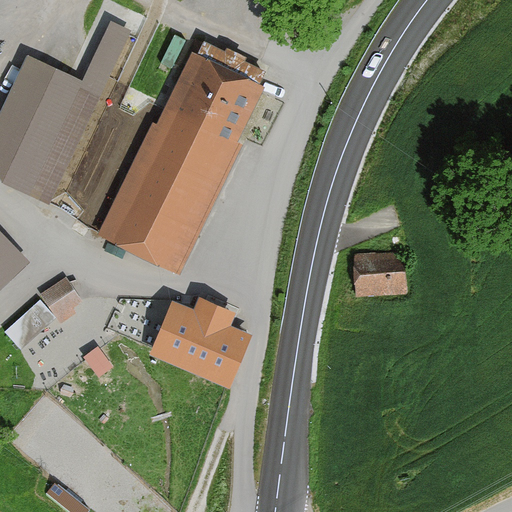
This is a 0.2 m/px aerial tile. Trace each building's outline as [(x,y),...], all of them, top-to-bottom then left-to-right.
[(0,164),(12,180),(175,261),(263,85),(192,49),(163,108),(150,101),(134,112),(120,105),(130,85),(108,75),(132,28),(111,18),(82,77),(29,51),(0,108),(0,164)] [(0,279),(28,253),(0,224),(0,279)] [(407,255),(358,258),(360,299),(409,297),(407,255)] [(67,275),(41,291),(61,322),(77,312),(73,305),(82,299),(67,275)] [(38,297),(2,328),(19,347),(55,316),(38,297)] [(186,308),(173,302),(153,349),(228,381),(248,334),(227,325),(233,313),(200,300),(195,312),(186,308)] [(112,364),(97,343),(83,353),(98,374),(112,364)]
